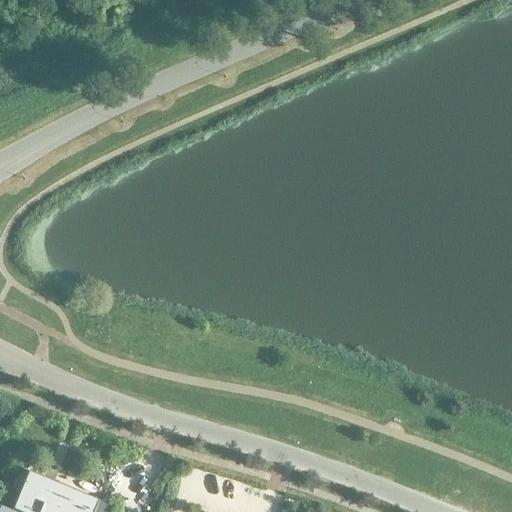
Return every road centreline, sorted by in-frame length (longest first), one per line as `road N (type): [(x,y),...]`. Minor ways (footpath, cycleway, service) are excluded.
road 1 (residential): [(439,511),(0,356)]
road 2 (tertiary): [(0,167),(162,83),(357,0)]
